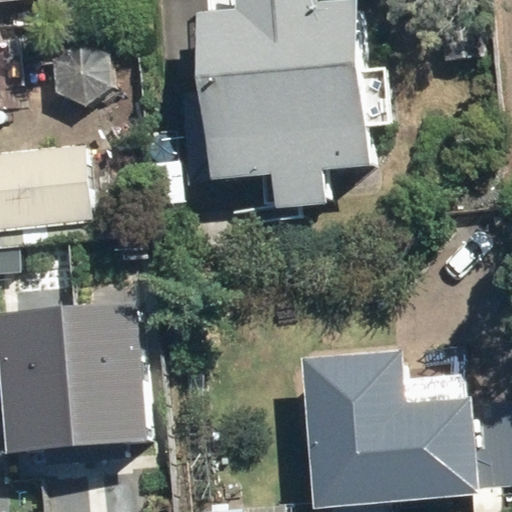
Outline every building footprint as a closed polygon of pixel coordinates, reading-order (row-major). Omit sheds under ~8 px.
[(0,0),(0,131),(10,131),(0,42),(0,7),(69,0),(0,0)] [(215,20),(230,186),(390,171),(375,4),(334,8),(333,0),(253,0),(255,16),(215,20)] [(57,63),(61,96),(92,109),(117,88),(115,57),(82,43),(57,63)] [(0,157),(0,233),(101,222),(93,147),(0,157)] [(154,229),(157,279),(245,274),(241,206),(192,209),(193,227),(154,229)] [(0,511),(48,511),(31,333),(0,336),(0,511)] [(318,363),(330,511),(352,511),(497,500),(496,487),(511,485),(511,404),(489,406),(488,401),(423,407),(418,354),(318,363)] [(99,377),(108,460),(165,454),(156,371),(99,377)]
